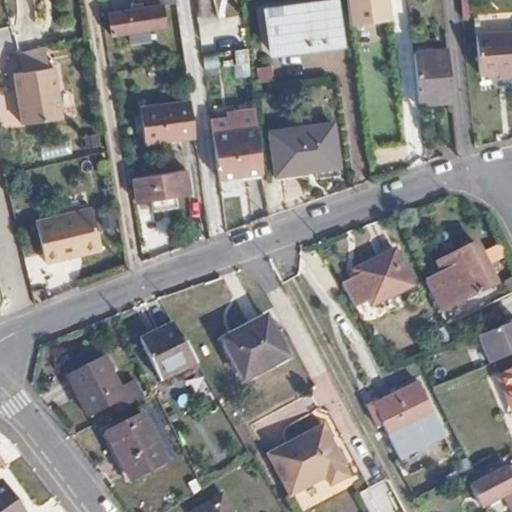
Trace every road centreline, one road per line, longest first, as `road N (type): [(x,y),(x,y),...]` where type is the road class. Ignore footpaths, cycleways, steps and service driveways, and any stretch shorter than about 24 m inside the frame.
road 1 (residential): [(0,343),(440,182),(499,176)]
road 2 (unknown): [(499,176),(468,86),(453,0)]
road 3 (residential): [(98,511),(0,388)]
